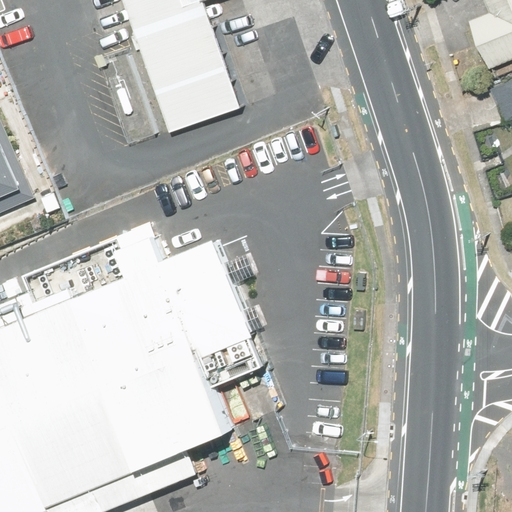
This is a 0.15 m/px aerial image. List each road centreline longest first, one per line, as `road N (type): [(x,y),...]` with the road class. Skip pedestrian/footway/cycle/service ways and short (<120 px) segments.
road 1 (secondary): [(366,0),(424,188),(432,375)]
road 2 (secondary): [(432,375),(425,511)]
